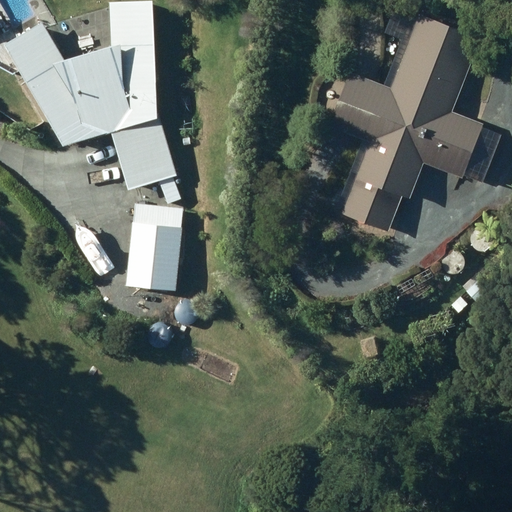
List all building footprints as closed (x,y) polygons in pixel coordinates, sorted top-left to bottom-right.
[(106,0),(108,41),(60,55),(38,17),(0,38),(0,43),(58,142),(107,128),(125,187),(174,173),(153,102),(148,0),(106,0)] [(345,69),(324,122),(367,139),(339,210),(386,229),(400,192),(406,194),(420,159),(459,174),(480,121),(451,110),(480,36),(418,11),(389,86),(345,69)] [(132,201),(124,282),(172,287),(181,206),(132,201)] [(499,290),(481,274),(467,290),(485,306),(499,290)] [(197,291),(190,299),(196,305),(204,297),(197,291)] [(393,334),(363,339),(367,360),(397,355),(393,334)]
